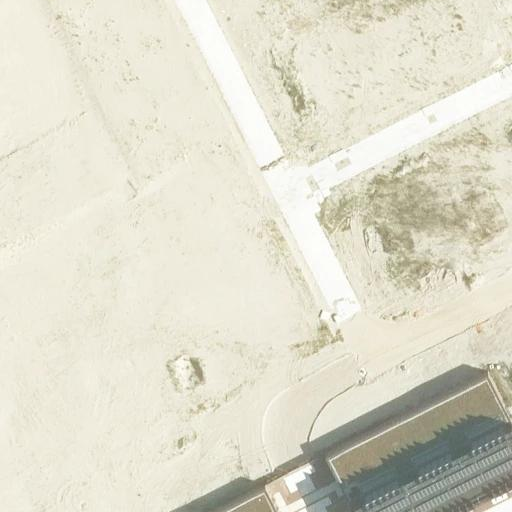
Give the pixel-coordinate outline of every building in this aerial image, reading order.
[(11,0),(0,0),(0,62),(34,45),(11,0)] [(117,0),(127,20),(151,7),(147,0),(117,0)] [(306,0),(267,0),(311,86),(313,85),(343,145),(394,119),(392,113),(408,105),(404,98),(472,63),(440,0),(399,0),(411,23),(429,14),(436,29),(356,69),(326,9),(314,15),(306,0)] [(170,28),(119,54),(123,64),(132,60),(172,141),(164,145),(170,157),(199,142),(193,131),(216,119),(170,28)] [(20,152),(0,162),(0,232),(34,216),(30,208),(44,201),(48,209),(138,163),(112,112),(23,157),(20,152)] [(0,153),(16,146),(0,114),(0,153)] [(511,419),(487,371),(325,453),(339,480),(346,494),(354,511),(437,511),(511,474),(511,419)] [(278,511),(263,483),(205,511),(278,511)]
